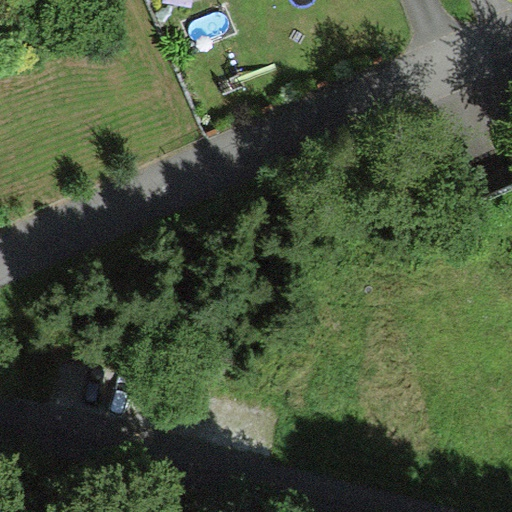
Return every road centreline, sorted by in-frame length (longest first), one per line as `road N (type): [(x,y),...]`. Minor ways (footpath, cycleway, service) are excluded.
road 1 (residential): [(511,34),(0,260)]
road 2 (residential): [(0,420),(407,511)]
